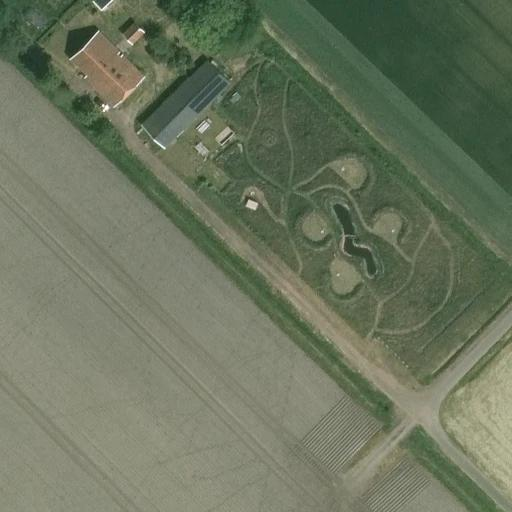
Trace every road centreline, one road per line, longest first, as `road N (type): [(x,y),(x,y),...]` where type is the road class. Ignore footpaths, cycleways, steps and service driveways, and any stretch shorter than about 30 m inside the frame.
road 1 (track): [(165,168),(416,415)]
road 2 (unclassified): [(511,319),(416,415),(416,433),(496,511)]
